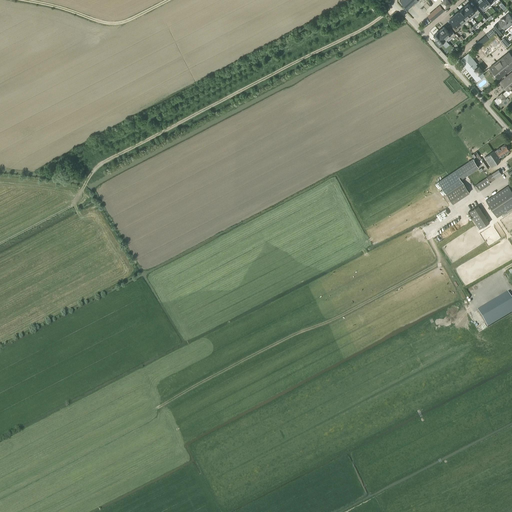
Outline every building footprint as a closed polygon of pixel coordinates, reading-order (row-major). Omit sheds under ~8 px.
[(448,0),(445,0),(441,3),(446,9),(452,4),(448,0)] [(483,11),(486,9),(484,7),(489,3),(485,0),(477,0),(481,4),(479,6),(483,11)] [(468,3),(464,7),(470,15),(475,11),(477,13),(479,11),(475,6),(473,8),(468,3)] [(428,15),(432,20),(444,10),(439,4),(428,15)] [(464,7),(459,11),(466,19),(470,15),(464,7)] [(459,11),(454,15),(461,23),(466,19),(459,11)] [(451,26),(455,31),(458,29),(456,27),(461,23),(454,15),(450,19),(454,24),(451,26)] [(499,23),(494,27),(501,35),(506,30),(511,24),(511,18),(509,15),(503,19),(503,20),(500,23),(499,23)] [(444,26),(439,31),(446,39),(451,34),(452,36),(455,34),(451,29),(448,32),(444,26)] [(439,31),(434,35),(438,40),(436,42),(440,47),(442,45),(440,43),(446,39),(439,31)] [(496,39),(491,43),(496,49),(499,46),(499,45),(500,44),(496,39)] [(511,68),(511,55),(509,51),(489,67),(499,79),(511,68)] [(471,59),(463,65),(466,68),(467,67),(475,77),(481,72),(483,70),(479,66),(478,67),(476,65),(471,59)] [(511,88),(511,71),(511,72),(500,81),(508,91),(511,88)] [(498,104),(501,102),(509,95),(506,91),(495,100),(498,104)] [(498,149),(494,152),(494,151),(484,157),(491,167),(501,161),(497,156),(499,154),(501,156),(510,150),(505,144),(498,149)] [(473,159),(456,170),(462,178),(478,167),(473,159)] [(438,182),(446,194),(463,182),(461,179),(462,178),(456,170),(438,182)] [(499,170),(487,178),(490,183),(502,175),(499,170)] [(490,183),(487,178),(476,185),(479,190),(490,183)] [(453,204),(470,192),(463,182),(446,194),(453,204)] [(511,191),(508,186),(486,201),(497,218),(511,207),(511,191)] [(479,206),(468,212),(480,229),(490,222),(479,206)] [(483,307),(477,311),(486,326),(511,310),(511,301),(511,300),(507,293),(483,307)]
